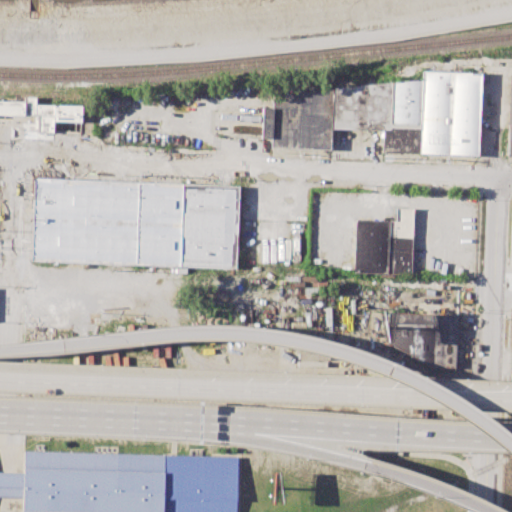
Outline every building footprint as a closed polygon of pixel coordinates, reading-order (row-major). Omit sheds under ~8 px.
[(330,128),(383,130),(383,151),(477,154),(480,73),(421,71),(421,79),(332,89),(330,128)] [(261,108),(259,138),(271,139),(270,147),(329,150),(330,128),(332,89),(273,94),(272,108),(261,108)] [(0,100),(0,113),(37,115),(36,132),(52,132),(53,121),(80,122),(81,106),(35,104),(35,97),(24,97),(24,101),(0,100)] [(181,184),(33,177),(30,260),(179,265),(181,184)] [(235,267),(238,185),(181,184),(179,265),(235,267)] [(412,208),(410,274),(353,272),(355,219),(394,220),(395,207),(412,208)] [(456,314),(389,312),(388,358),(455,360),(456,314)] [(0,496),(21,497),(20,511),(236,511),(238,457),(22,450),(22,471),(0,470),(0,496)]
